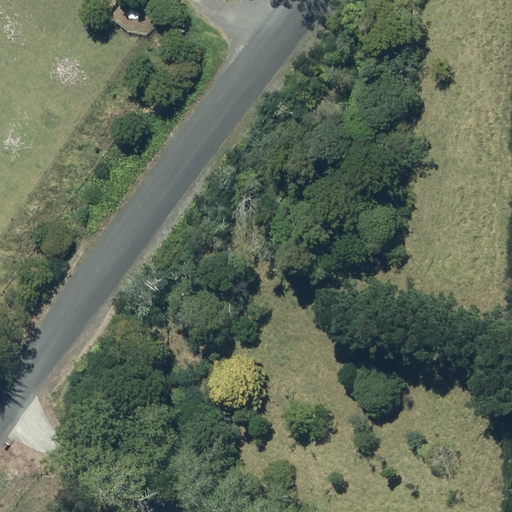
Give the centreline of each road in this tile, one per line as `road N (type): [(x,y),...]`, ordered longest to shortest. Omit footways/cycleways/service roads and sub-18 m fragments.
road 1 (unclassified): [(0,403),(304,0)]
road 2 (unknown): [(15,382),(270,511)]
